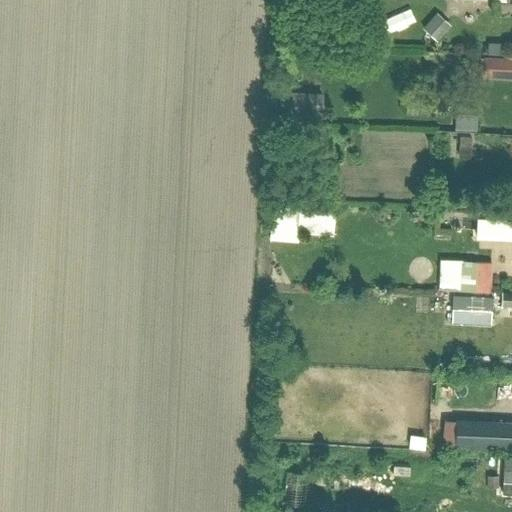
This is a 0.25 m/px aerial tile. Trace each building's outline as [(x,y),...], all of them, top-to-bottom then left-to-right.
[(434,14),(421,29),(435,41),(448,26),(434,14)] [(511,78),(511,58),(484,57),(483,77),(511,78)] [(277,91),(275,122),(319,125),(321,94),(277,91)] [(333,210),(299,208),(298,231),(331,234),(333,210)] [(511,237),(511,229),(509,229),(509,216),(468,215),(468,237),(511,237)] [(474,291),(476,262),(460,261),(458,290),(474,291)] [(511,292),(501,292),(501,306),(511,306),(511,292)] [(491,297),(452,295),(451,322),(490,324),(491,297)] [(511,448),(511,421),(455,419),(454,445),(511,448)] [(511,457),(503,457),(501,493),(511,493),(511,457)] [(301,502),(304,472),(287,471),(284,501),(301,502)]
